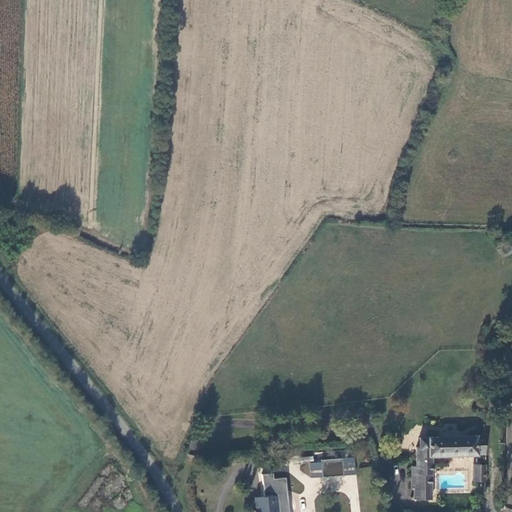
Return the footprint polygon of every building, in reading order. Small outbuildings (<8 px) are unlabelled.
[(484,437),(419,439),(419,449),(416,449),(416,468),(416,474),(412,475),(412,489),(415,489),(415,500),(431,500),(431,459),(484,458),(484,437)] [(309,464),(310,479),(355,476),(354,458),(321,461),(321,463),(309,464)] [(474,466),(474,482),(484,482),(484,466),(474,466)] [(262,475),(264,498),(277,497),(278,511),(288,511),(285,478),(273,479),(273,474),(262,475)] [(278,511),(277,497),(264,498),(256,499),(256,511),(278,511)]
